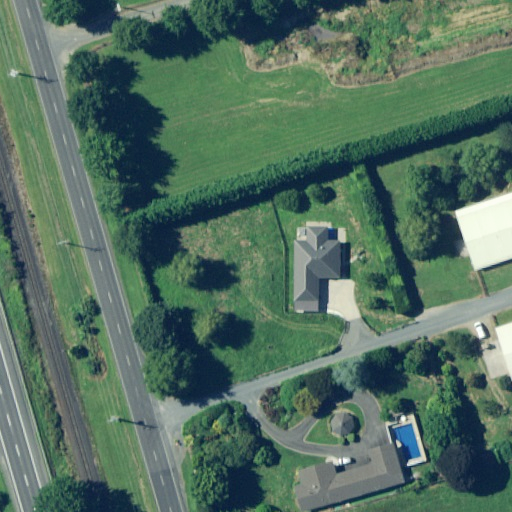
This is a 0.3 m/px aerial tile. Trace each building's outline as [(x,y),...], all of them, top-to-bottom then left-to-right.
[(511,194),(458,213),(478,270),(511,258),(511,194)] [(331,242),(331,228),(310,228),(310,242),(298,241),(297,310),(314,310),(314,302),(321,302),(322,278),(343,279),(344,242),(331,242)] [(511,323),(497,328),(511,371),(511,323)] [(333,421),(333,423),(332,426),(333,427),(333,429),(334,431),(335,433),(337,435),(339,436),(341,437),(343,437),(345,437),(347,437),(349,436),(351,436),(353,434),(354,433),(356,431),(356,429),(357,427),(357,425),(357,423),(356,421),(355,419),(354,417),(353,415),(351,414),(349,413),(347,413),(345,413),(342,413),(340,413),(338,414),(337,416),(335,417),(334,419),(333,421)] [(307,511),(407,483),(396,445),(371,452),(374,465),(340,475),(336,462),(301,472),(304,485),(297,487),(303,511),(307,511)]
